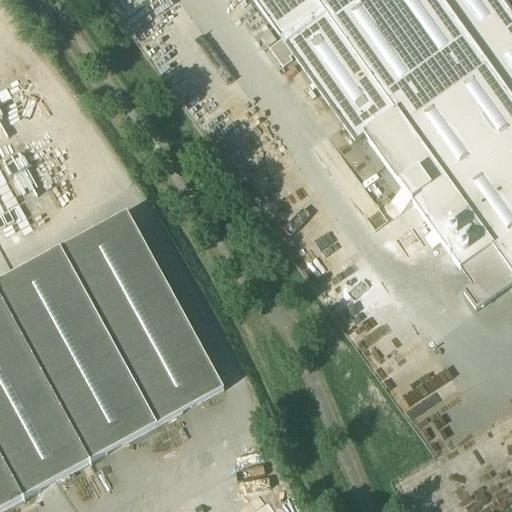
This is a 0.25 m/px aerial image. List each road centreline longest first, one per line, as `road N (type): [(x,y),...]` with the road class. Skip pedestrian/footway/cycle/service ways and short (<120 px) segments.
road 1 (track): [(50,0),(253,305),(278,321),(294,345),(366,511)]
road 2 (unknown): [(186,0),(285,132),(455,318),(488,336),(511,337)]
